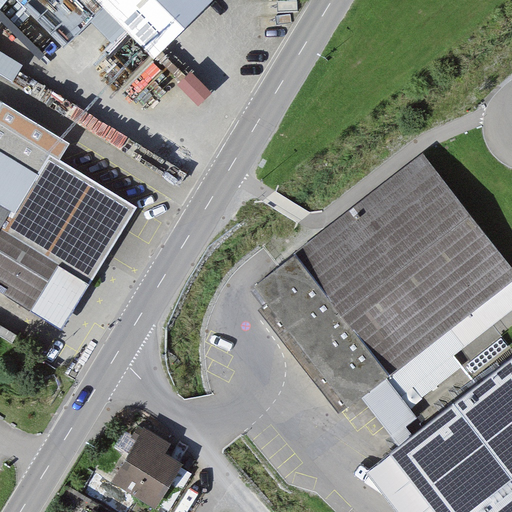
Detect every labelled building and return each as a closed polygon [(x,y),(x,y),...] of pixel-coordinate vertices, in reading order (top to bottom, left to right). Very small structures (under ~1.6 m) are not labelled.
[(95,0),(154,59),(214,0),(95,0)] [(194,77),(182,88),(202,109),(214,98),(194,77)] [(0,292),(62,331),(138,208),(60,161),(70,144),(0,101),(0,292)] [(267,304),(348,408),(361,398),(386,378),(511,280),(511,268),(424,155),(254,288),(267,304)] [(511,311),(511,280),(386,378),(410,408),(463,367),(454,356),(511,311)] [(340,415),(348,408),(267,304),(259,311),(340,415)] [(28,315),(19,334),(46,346),(54,327),(28,315)] [(511,511),(511,359),(413,436),(400,446),(389,455),(433,511),(511,511)] [(386,378),(361,398),(400,446),(413,436),(406,427),(418,418),(410,408),(386,378)] [(184,465),(166,454),(172,445),(146,429),(112,483),(156,510),(184,465)] [(433,511),(389,455),(366,473),(396,511),(433,511)]
